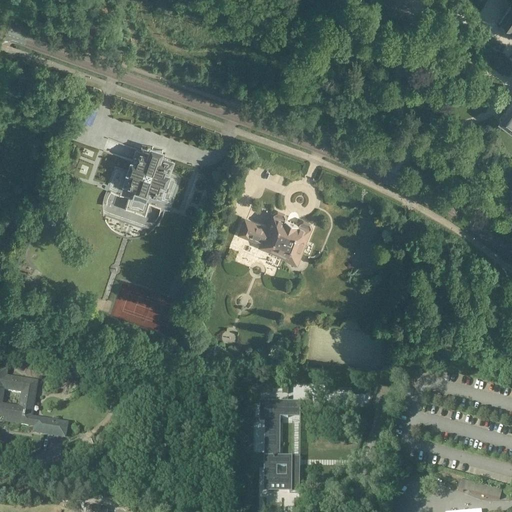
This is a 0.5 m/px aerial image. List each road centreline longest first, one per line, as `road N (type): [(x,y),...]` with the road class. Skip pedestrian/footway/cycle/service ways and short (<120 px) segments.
road 1 (tertiary): [(413,190),(321,146),(0,33)]
road 2 (unclassified): [(353,511),(398,365),(413,190)]
road 3 (track): [(432,0),(427,57),(398,116),(406,156)]
